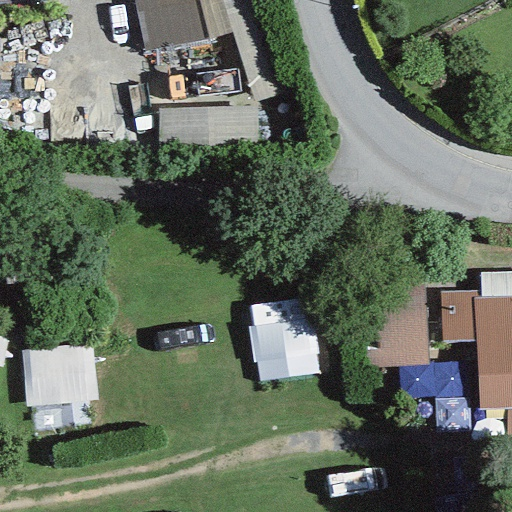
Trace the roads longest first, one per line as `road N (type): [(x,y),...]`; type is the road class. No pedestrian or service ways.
road 1 (residential): [(421,196),(110,197),(0,185)]
road 2 (residential): [(331,0),(349,65),(421,196)]
